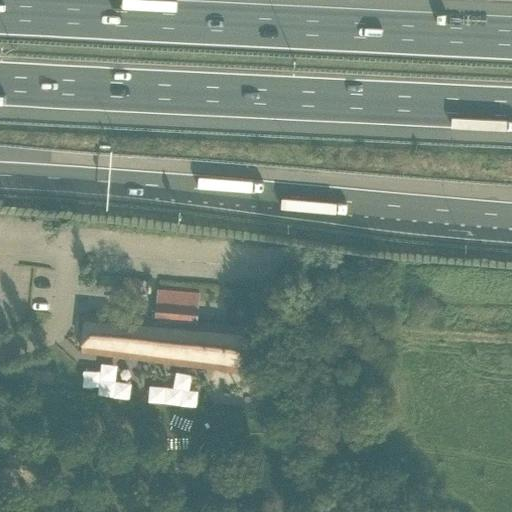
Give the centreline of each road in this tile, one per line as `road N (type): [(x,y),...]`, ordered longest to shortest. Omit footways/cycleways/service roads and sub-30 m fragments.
road 1 (trunk): [(0,177),(511,216)]
road 2 (motorway): [(511,40),(0,13)]
road 3 (motorway): [(0,86),(511,112)]
